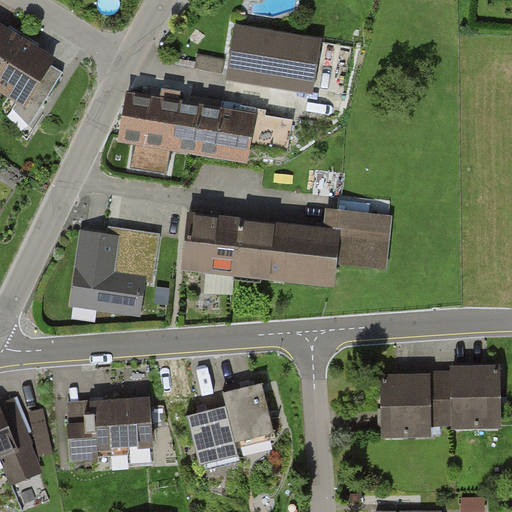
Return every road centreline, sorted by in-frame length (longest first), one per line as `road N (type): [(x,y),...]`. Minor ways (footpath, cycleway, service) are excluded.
road 1 (unclassified): [(0,344),(54,351),(311,332)]
road 2 (unclassified): [(128,61),(0,327)]
road 3 (unclassified): [(311,332),(511,323)]
road 4 (residential): [(311,332),(323,511)]
road 5 (residential): [(128,61),(24,0)]
